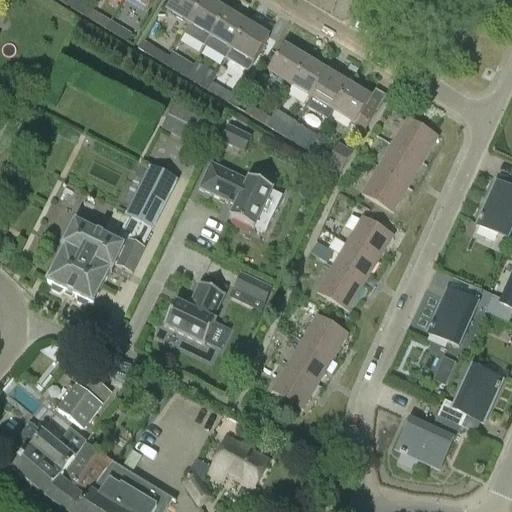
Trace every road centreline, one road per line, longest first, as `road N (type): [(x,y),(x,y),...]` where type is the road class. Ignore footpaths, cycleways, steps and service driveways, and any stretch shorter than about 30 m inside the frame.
road 1 (residential): [(359,475),(373,371),(487,114)]
road 2 (residential): [(190,219),(124,349),(91,333),(14,331)]
road 3 (residential): [(487,114),(288,0)]
